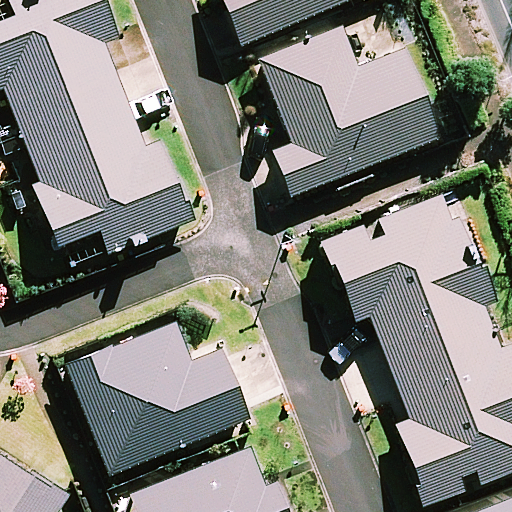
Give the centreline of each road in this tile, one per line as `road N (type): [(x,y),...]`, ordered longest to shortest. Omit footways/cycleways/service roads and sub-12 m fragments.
road 1 (residential): [(367,511),(253,241)]
road 2 (residential): [(0,329),(253,241)]
road 3 (residential): [(253,241),(162,0)]
